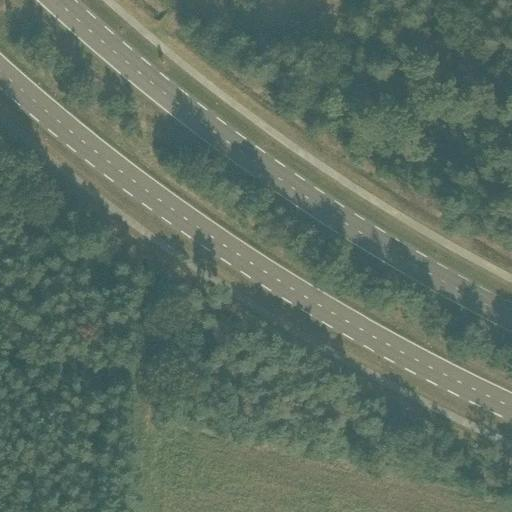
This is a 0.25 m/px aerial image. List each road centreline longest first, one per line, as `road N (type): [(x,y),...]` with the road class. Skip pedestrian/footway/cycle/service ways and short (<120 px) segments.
road 1 (primary): [(0,73),(168,213),(369,339),(511,412)]
road 2 (primary): [(511,326),(374,245),(111,53),(53,0)]
road 3 (track): [(163,248),(147,511)]
